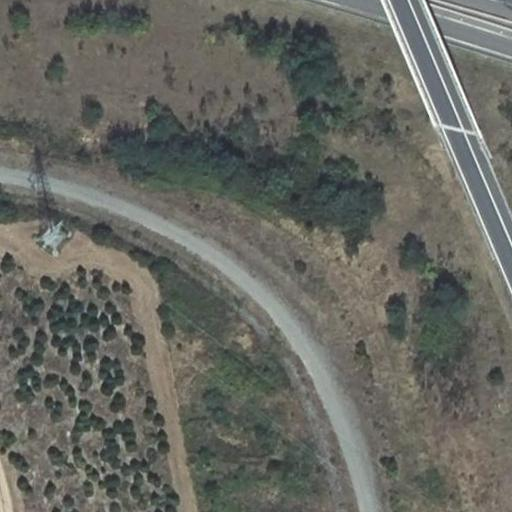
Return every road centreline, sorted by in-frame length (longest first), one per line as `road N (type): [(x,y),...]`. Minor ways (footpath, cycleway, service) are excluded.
road 1 (track): [(367,511),(321,368),(220,261),(138,213),(57,185),(0,176)]
road 2 (motorway): [(511,262),(401,0)]
road 3 (motorway): [(367,0),(511,46)]
